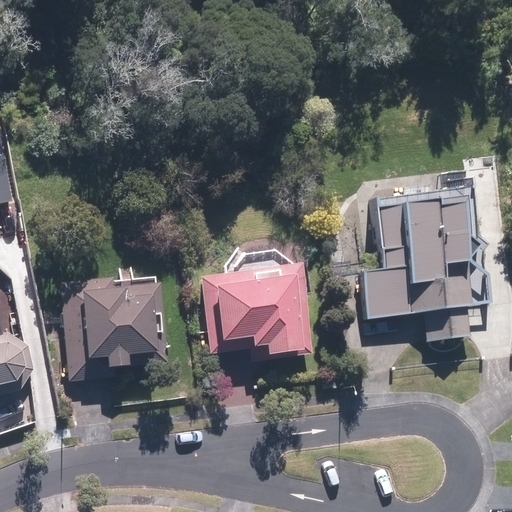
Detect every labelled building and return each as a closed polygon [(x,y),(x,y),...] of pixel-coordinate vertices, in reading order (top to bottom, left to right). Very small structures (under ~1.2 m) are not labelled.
[(0,224),(6,224),(1,199),(17,196),(6,142),(0,143),(0,224)] [(469,325),(484,323),(482,306),(486,305),(471,168),(437,172),(438,185),(392,190),(393,198),(371,200),(379,271),(356,273),(362,319),(425,312),(428,343),(470,339),(469,325)] [(202,277),(212,355),(267,349),(268,357),(312,352),(301,264),(290,266),(289,264),(287,262),(286,261),(284,259),(282,258),(280,257),(279,256),(277,255),(275,254),(272,253),(270,253),(268,252),(266,252),(264,252),(262,251),(259,251),(257,252),(255,252),(253,252),(251,253),(249,253),(247,254),(245,255),(243,256),(241,257),(239,258),(237,260),(236,261),(234,263),(232,264),(231,266),(230,268),(229,270),(227,271),(226,273),(202,277)] [(87,361),(108,361),(108,368),(130,368),(130,355),(165,354),(162,277),(61,281),(65,385),(88,384),(87,361)] [(34,374),(28,343),(13,332),(0,334),(0,399),(21,396),(34,374)]
